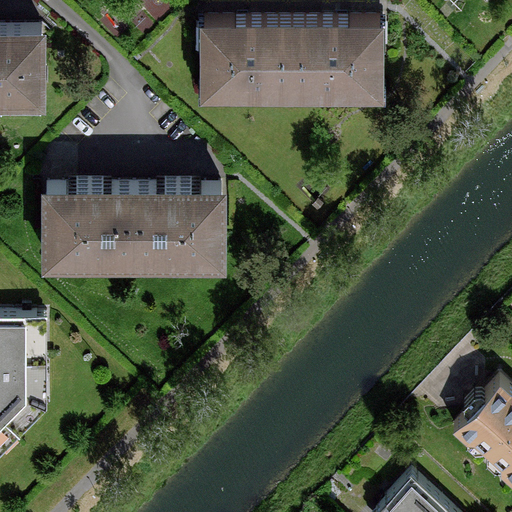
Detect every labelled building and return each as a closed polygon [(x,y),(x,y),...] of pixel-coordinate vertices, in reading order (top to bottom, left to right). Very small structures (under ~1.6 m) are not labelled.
[(293,5),(201,3),(199,83),(291,85),(293,5)] [(382,7),(293,5),(291,85),(380,87),(382,7)] [(43,14),(0,14),(0,93),(44,93),(43,23),(43,14)] [(131,174),(41,175),(41,254),(131,254),(131,174)] [(222,174),(131,174),(131,254),(224,254),(222,174)] [(0,449),(48,402),(47,307),(0,307),(0,449)] [(511,381),(500,371),(453,420),(466,432),(474,432),(500,456),(500,464),(511,475),(511,381)] [(461,511),(411,466),(372,508),(375,511),(461,511)]
